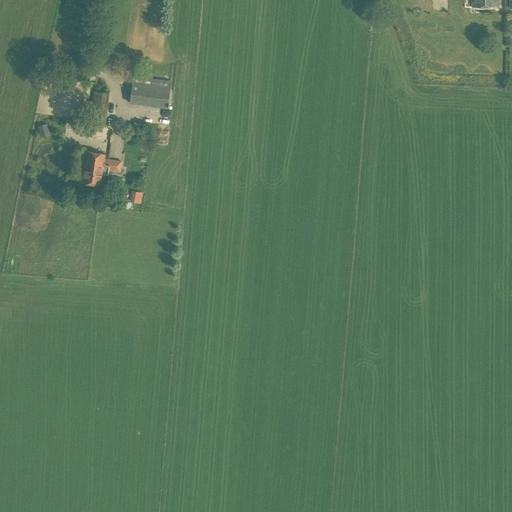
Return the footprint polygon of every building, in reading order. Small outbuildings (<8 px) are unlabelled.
[(169,106),(172,81),(137,77),(136,88),(132,87),(130,101),(169,106)] [(105,126),(109,94),(93,92),(89,124),(105,126)] [(105,166),(106,158),(105,158),(105,154),(87,151),(85,163),(105,166)] [(105,166),(85,163),(83,182),(101,185),(102,173),(108,174),(109,169),(120,170),(121,161),(106,158),(105,166)] [(141,204),(143,192),(132,190),(130,202),(141,204)]
